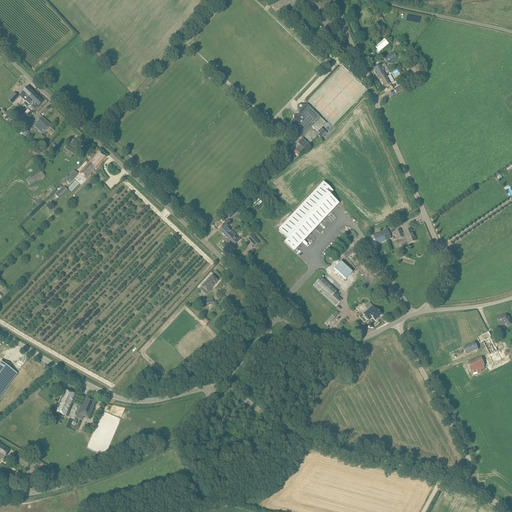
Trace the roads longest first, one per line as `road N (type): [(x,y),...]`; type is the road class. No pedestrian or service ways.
road 1 (unclassified): [(280,315),(0,51)]
road 2 (unclassified): [(439,249),(332,0)]
road 3 (unclassified): [(465,485),(303,441),(222,384)]
road 4 (unclassified): [(0,497),(103,473),(152,451),(183,428),(209,387)]
road 5 (unclassified): [(209,387),(121,399),(0,333)]
road 6 (unclassified): [(465,485),(469,461),(394,324)]
road 7 (unclassified): [(511,33),(380,0)]
road 8 (unclassified): [(394,324),(360,341),(339,341),(280,315)]
